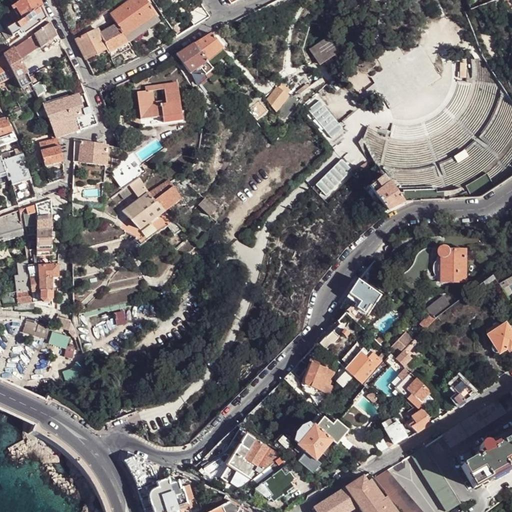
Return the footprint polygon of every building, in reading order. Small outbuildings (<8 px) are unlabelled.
[(39,0),(23,0),(14,6),(16,8),(23,19),(41,8),(42,8),(43,7),(39,0)] [(144,0),(131,0),(111,14),(117,25),(125,36),(155,16),(148,5),(144,0)] [(187,15),(194,27),(210,17),(202,6),(187,15)] [(25,35),(47,19),(42,8),(41,8),(23,19),(21,20),(8,28),(13,37),(22,32),(25,35)] [(21,20),(23,19),(16,8),(14,10),(21,20)] [(125,36),(129,42),(159,21),(155,16),(125,36)] [(50,23),(33,34),(39,46),(40,48),(57,37),(50,23)] [(117,25),(100,34),(107,49),(108,52),(109,53),(129,42),(125,36),(117,25)] [(13,37),(8,28),(2,32),(5,36),(7,41),(13,37)] [(76,40),(86,59),(97,54),(107,49),(100,34),(98,29),(76,40)] [(25,35),(22,32),(13,37),(7,41),(10,46),(25,35)] [(13,49),(20,60),(39,46),(33,34),(13,49)] [(210,34),(194,45),(207,60),(222,49),(210,34)] [(320,66),(340,53),(329,36),(309,50),(320,66)] [(109,53),(111,59),(130,49),(129,48),(132,46),(129,42),(109,53)] [(176,55),(190,74),(200,67),(207,61),(207,60),(194,45),(176,55)] [(13,49),(3,56),(15,76),(17,80),(28,74),(20,60),(13,49)] [(107,49),(97,54),(99,57),(108,52),(107,49)] [(222,49),(207,60),(207,61),(211,66),(227,55),(222,49)] [(0,84),(15,76),(3,56),(0,57),(0,84)] [(207,61),(200,67),(205,74),(213,83),(220,77),(213,69),(211,66),(207,61)] [(200,67),(190,74),(196,81),(205,74),(200,67)] [(22,89),(32,84),(28,77),(29,76),(28,74),(17,80),(22,89)] [(32,86),(37,97),(40,95),(45,93),(40,83),(32,86)] [(177,84),(158,86),(162,117),(163,123),(182,121),(181,112),(177,84)] [(278,88),(288,96),(291,92),(282,84),(278,88)] [(137,93),(140,120),(162,117),(158,86),(145,88),(145,91),(137,93)] [(278,88),(269,101),(276,111),(288,96),(278,88)] [(96,125),(90,107),(83,109),(78,95),(43,107),(43,109),(47,117),(53,132),(56,138),(96,125)] [(291,97),(278,113),(286,119),(299,103),(291,97)] [(259,99),(249,107),(256,115),(255,115),(256,117),(258,116),(257,115),(265,109),(266,109),(267,108),(266,107),(265,107),(259,99)] [(319,101),(308,111),(331,139),(343,129),(319,101)] [(39,120),(47,117),(43,109),(36,112),(39,120)] [(140,120),(141,126),(163,123),(162,117),(140,120)] [(0,139),(14,135),(7,119),(0,121),(0,139)] [(186,123),(182,121),(163,123),(141,126),(142,129),(186,123)] [(14,135),(0,139),(0,146),(17,141),(14,135)] [(39,143),(41,151),(59,147),(57,139),(52,140),(39,143)] [(81,141),(80,155),(106,158),(107,146),(81,141)] [(20,147),(13,150),(16,158),(23,155),(20,147)] [(63,162),(59,147),(41,151),(40,151),(43,164),(44,166),(63,162)] [(80,155),(80,163),(106,166),(106,158),(80,155)] [(136,158),(130,162),(137,173),(143,169),(148,167),(145,163),(141,166),(136,158)] [(2,162),(4,167),(8,166),(8,164),(13,162),(12,159),(2,162)] [(25,160),(14,164),(8,166),(4,167),(6,175),(8,180),(8,182),(11,181),(13,186),(29,182),(32,181),(25,160)] [(63,168),(63,162),(44,166),(43,164),(42,164),(43,173),(63,168)] [(114,173),(125,189),(126,188),(139,178),(140,178),(137,173),(130,162),(114,173)] [(326,195),(351,171),(341,162),(317,185),(326,195)] [(143,184),(144,184),(155,177),(154,175),(143,184)] [(384,176),(370,187),(389,211),(405,202),(398,194),(384,176)] [(155,177),(144,184),(149,193),(153,189),(160,184),(155,177)] [(143,184),(139,178),(126,188),(129,192),(132,190),(133,192),(139,200),(149,193),(144,184),(143,184)] [(123,213),(140,230),(164,211),(180,198),(169,183),(168,181),(154,191),(140,201),(123,213)] [(119,193),(123,198),(133,192),(132,190),(129,192),(126,188),(125,189),(119,193)] [(154,191),(153,189),(149,193),(139,200),(140,201),(154,191)] [(436,190),(417,190),(418,201),(437,201),(436,190)] [(8,209),(19,205),(17,200),(18,200),(17,197),(6,201),(8,209)] [(201,198),(195,203),(208,217),(214,211),(201,198)] [(37,232),(51,230),(52,224),(51,207),(51,202),(51,200),(35,205),(38,214),(36,220),(37,225),(37,232)] [(24,226),(37,225),(36,220),(38,214),(35,205),(21,210),(24,226)] [(52,224),(60,222),(62,210),(54,207),(51,207),(52,224)] [(0,233),(21,228),(18,211),(0,217),(0,233)] [(24,226),(26,236),(31,236),(37,235),(37,232),(37,225),(24,226)] [(0,243),(23,237),(21,228),(0,233),(0,243)] [(51,230),(37,232),(37,235),(37,238),(37,250),(51,250),(51,240),(53,240),(54,239),(54,234),(53,233),(52,233),(51,230)] [(441,258),(441,283),(466,283),(466,251),(449,251),(447,248),(444,247),(441,247),(438,249),(437,253),(438,256),(441,258)] [(30,279),(52,278),(57,278),(58,278),(58,266),(38,266),(38,265),(27,266),(30,279)] [(27,266),(28,266),(17,267),(18,276),(20,293),(32,292),(30,279),(27,266)] [(495,280),(493,276),(483,284),(485,287),(495,280)] [(34,303),(52,308),(52,278),(30,279),(32,292),(34,304),(34,303)] [(359,280),(348,297),(359,305),(358,308),(369,316),(382,296),(359,280)] [(17,293),(16,293),(17,304),(34,304),(32,292),(20,293),(17,293)] [(3,306),(17,304),(16,293),(1,294),(3,306)] [(435,303),(442,313),(451,307),(443,297),(435,303)] [(157,310),(159,309),(152,299),(82,314),(83,316),(151,302),(157,310)] [(442,313),(435,303),(425,310),(428,313),(434,319),(442,313)] [(428,313),(422,318),(424,320),(419,325),(424,330),(435,320),(434,319),(428,313)] [(57,317),(54,327),(69,331),(72,321),(57,317)] [(26,321),(22,333),(44,340),(48,328),(26,321)] [(77,337),(72,321),(69,331),(69,334),(71,339),(73,339),(77,337)] [(511,334),(511,333),(505,324),(500,328),(498,324),(494,327),(493,327),(486,332),(488,335),(487,336),(493,344),(492,345),(491,348),(492,351),(495,353),(498,353),(499,354),(507,348),(509,351),(511,349),(511,334)] [(327,349),(340,336),(334,330),(324,341),(321,344),(327,349)] [(65,348),(67,339),(50,333),(47,343),(65,348)] [(412,340),(405,333),(391,350),(398,357),(412,340)] [(424,344),(416,338),(404,354),(411,360),(424,344)] [(75,348),(68,347),(66,349),(64,357),(72,359),(75,348)] [(363,349),(361,352),(368,359),(370,356),(363,349)] [(361,352),(344,368),(355,378),(362,383),(382,362),(373,353),(370,356),(368,359),(361,352)] [(411,360),(404,354),(397,361),(399,363),(404,368),(411,360)] [(396,360),(391,356),(388,359),(393,364),(397,367),(399,363),(397,361),(396,360)] [(89,372),(85,359),(76,362),(77,368),(80,375),(89,372)] [(302,383),(306,382),(313,364),(310,362),(302,383)] [(335,373),(314,363),(313,363),(313,364),(306,382),(306,383),(307,386),(314,389),(313,392),(315,392),(316,389),(323,392),(326,385),(330,386),(335,373)] [(80,375),(77,368),(67,371),(69,378),(80,375)] [(283,380),(294,390),(302,383),(290,372),(284,378),(283,380)] [(410,374),(396,389),(403,395),(407,391),(417,380),(410,374)] [(351,378),(347,375),(343,380),(346,383),(351,378)] [(475,394),(456,376),(454,378),(448,385),(458,396),(453,400),(458,405),(475,394)] [(417,380),(407,391),(416,399),(414,400),(418,405),(420,403),(421,404),(427,399),(431,394),(417,380)] [(306,382),(302,383),(304,388),(313,392),(314,389),(307,386),(306,384),(306,383),(306,382)] [(416,399),(407,391),(403,395),(420,412),(421,404),(420,403),(418,405),(414,400),(416,399)] [(431,402),(427,399),(421,404),(420,412),(431,402)] [(443,435),(451,448),(507,413),(499,400),(443,435)] [(417,433),(430,424),(425,417),(423,417),(419,411),(411,418),(412,419),(406,424),(417,433)] [(297,445),(305,452),(298,461),(313,473),(321,464),(317,460),(322,454),(325,456),(329,450),(326,448),(332,441),(336,445),(339,441),(342,443),(350,434),(347,432),(348,431),(336,420),(332,425),(323,417),(322,419),(319,416),(311,425),(309,423),(302,426),(296,433),(294,440),(298,444),(297,445)] [(383,425),(385,430),(397,423),(395,419),(383,425)] [(397,423),(385,430),(393,444),(394,444),(405,438),(406,437),(397,423)] [(246,436),(227,466),(228,467),(251,480),(256,475),(274,462),(278,459),(282,456),(276,453),(246,436)] [(511,437),(495,448),(493,445),(490,446),(489,444),(486,443),(483,443),(480,445),(480,449),(481,452),(478,453),(480,457),(461,467),(474,489),(490,479),(491,481),(493,481),(490,476),(506,467),(509,471),(510,471),(509,469),(511,466),(511,437)] [(305,452),(297,445),(293,449),(299,454),(295,459),(298,461),(305,452)] [(424,447),(411,455),(446,511),(447,511),(460,504),(424,447)] [(128,453),(126,459),(123,461),(126,466),(130,474),(132,478),(135,483),(138,490),(139,493),(141,497),(143,503),(145,508),(145,511),(152,511),(148,497),(149,494),(151,491),(155,489),(158,488),(156,483),(151,467),(141,463),(144,459),(128,453)] [(278,459),(274,462),(277,467),(282,464),(278,459)] [(262,483),(271,495),(269,496),(273,501),(282,495),(283,497),(288,493),(286,491),(293,486),(291,482),(295,479),(290,472),(291,471),(286,465),(262,483)] [(251,480),(228,467),(220,480),(239,489),(251,480)] [(506,467),(490,476),(493,481),(509,471),(506,467)] [(183,474),(175,470),(172,470),(168,470),(167,470),(167,471),(167,472),(167,473),(167,474),(167,475),(168,479),(170,484),(178,481),(184,479),(183,474)] [(423,511),(387,470),(375,479),(403,511),(423,511)] [(214,475),(208,472),(204,480),(211,483),(214,475)] [(345,489),(358,506),(362,511),(396,511),(386,498),(384,499),(370,481),(367,483),(363,477),(345,489)] [(178,481),(170,484),(168,479),(156,483),(158,488),(155,489),(151,491),(149,494),(148,497),(152,511),(190,511),(188,504),(187,500),(185,494),(183,488),(181,488),(178,481)] [(184,479),(178,481),(181,488),(183,488),(185,494),(191,492),(187,480),(184,479)] [(271,495),(262,483),(254,489),(267,498),(269,496),(271,495)] [(345,489),(314,508),(316,511),(348,511),(358,506),(345,489)] [(250,511),(230,502),(210,511),(250,511)]
